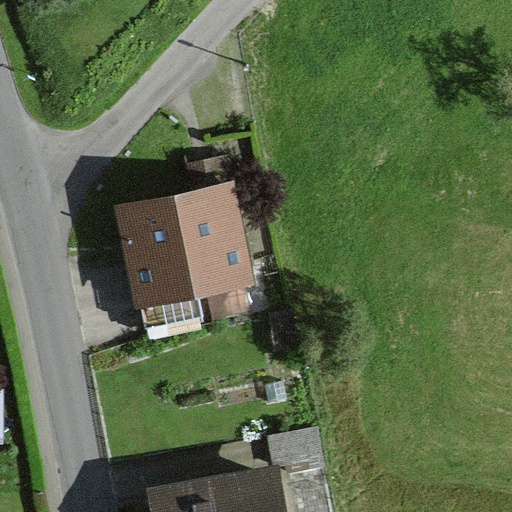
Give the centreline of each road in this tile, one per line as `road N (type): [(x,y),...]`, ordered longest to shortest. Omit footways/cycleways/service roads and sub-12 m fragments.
road 1 (residential): [(28,220),(247,0)]
road 2 (tertiary): [(88,511),(28,220)]
